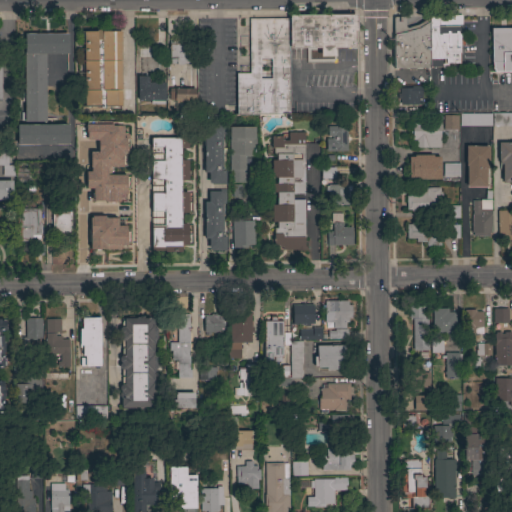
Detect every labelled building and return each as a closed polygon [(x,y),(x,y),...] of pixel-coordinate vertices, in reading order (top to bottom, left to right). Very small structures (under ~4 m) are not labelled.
[(288,15),(356,15),(356,31),(354,31),(354,48),(334,48),(334,57),(319,57),(319,48),(289,48),(288,18),(288,15)] [(428,68),(393,68),(392,17),(403,17),(404,18),(404,19),(404,27),(405,28),(406,28),(407,28),(416,25),(429,17),(428,68)] [(459,17),(459,52),(458,52),(458,63),(445,63),(445,58),(441,58),(441,67),(428,68),(429,17),(459,17)] [(290,114),(236,114),(236,73),(249,73),(249,19),(288,18),(289,48),(290,114)] [(491,35),(490,35),(490,28),(511,28),(511,72),(493,72),(493,69),(492,69),(492,62),(491,62),(491,35)] [(121,106),(84,106),(83,31),(120,31),(121,106)] [(17,145),(16,125),(24,125),(24,34),(68,34),(68,53),(44,54),(45,125),(68,125),(68,145),(17,145)] [(190,45),(190,65),(168,64),(169,44),(190,45)] [(137,76),(147,76),(147,82),(165,82),(165,101),(164,101),(164,104),(150,104),(150,101),(137,101),(137,76)] [(399,104),(399,99),(397,99),(397,94),(399,94),(399,88),(411,88),(411,87),(421,87),(421,104),(399,104)] [(194,89),(194,115),(178,115),(179,104),(175,104),(175,100),(169,100),(169,88),(194,89)] [(491,114),(490,127),(459,126),(459,114),(491,114)] [(457,129),(443,129),(443,115),(457,116),(457,129)] [(492,115),(511,115),(511,126),(492,126),(492,115)] [(415,148),(415,140),(411,140),(411,118),(421,118),(421,122),(439,122),(439,148),(415,148)] [(204,135),(208,135),(208,124),(225,123),(225,138),(222,138),(222,171),(225,171),(225,184),(211,184),(211,183),(208,183),(208,172),(204,172),(204,135)] [(346,126),(347,151),(326,151),(325,139),(331,139),(331,136),(328,136),(327,126),(346,126)] [(229,183),(228,127),(254,127),(254,138),(255,138),(255,147),(254,147),(254,157),(244,157),(244,183),(229,183)] [(94,134),(98,134),(98,147),(91,147),(91,165),(78,165),(78,129),(94,129),(94,134)] [(304,193),(292,194),(292,200),(304,200),(304,250),(282,250),(282,247),(279,247),(279,246),(273,246),(273,228),(276,228),(276,222),(271,222),(271,205),(276,205),(276,192),(271,192),(271,184),(276,184),(276,178),(271,178),(271,160),(276,160),(276,154),(273,154),(273,148),(271,148),(271,136),(282,136),(282,140),(288,140),(288,132),(304,132),(304,193)] [(131,152),(110,153),(109,134),(130,133),(131,152)] [(151,138),(187,138),(187,149),(180,149),(180,160),(188,160),(188,181),(180,181),(180,192),(188,192),(188,213),(180,213),(180,223),(186,223),(187,245),(181,245),(181,252),(152,252),(151,138)] [(502,164),(498,164),(498,142),(511,142),(511,182),(502,182),(502,164)] [(64,145),(34,146),(34,157),(64,157),(64,145)] [(465,146),(488,146),(488,169),(485,169),(485,186),(466,186),(466,166),(465,166),(465,146)] [(0,165),(0,153),(13,153),(14,176),(2,176),(2,165),(0,165)] [(408,180),(408,157),(414,157),(414,155),(432,155),(432,157),(439,157),(440,179),(408,180)] [(459,177),(442,177),(442,164),(458,163),(459,177)] [(335,179),(321,179),(321,168),(335,168),(335,179)] [(16,182),(15,170),(28,169),(28,182),(16,182)] [(90,193),(76,193),(76,178),(89,178),(90,193)] [(0,181),(11,181),(12,200),(0,200),(0,181)] [(351,186),(350,205),(327,204),(328,192),(325,192),(325,186),(327,186),(327,185),(351,186)] [(439,188),(439,192),(441,192),(441,196),(440,196),(440,211),(410,212),(410,210),(406,210),(406,196),(415,196),(415,192),(425,192),(425,188),(439,188)] [(225,251),(211,250),(211,249),(208,248),(208,239),(204,239),(204,201),(208,202),(208,191),(221,191),(221,190),(225,190),(225,204),(223,204),(222,237),(226,237),(225,251)] [(490,232),(488,232),(488,236),(472,235),(472,232),(471,232),(472,201),(490,201),(490,232)] [(459,218),(447,218),(447,205),(459,205),(459,218)] [(41,223),(41,235),(39,235),(39,239),(31,239),(31,241),(16,242),(15,209),(39,208),(39,223),(41,223)] [(497,211),(511,210),(511,240),(497,240),(497,211)] [(70,211),(71,234),(52,234),(52,212),(70,211)] [(132,212),(132,240),(112,240),(111,212),(132,212)] [(333,245),(333,246),(326,246),(326,232),(332,231),(332,223),(331,223),(331,213),(341,213),(341,222),(342,222),(342,227),(351,227),(352,245),(333,245)] [(97,219),(97,231),(94,231),(94,244),(75,244),(75,219),(97,219)] [(254,248),(232,248),(232,219),(253,221),(254,248)] [(406,224),(410,224),(410,223),(424,223),(424,225),(440,225),(440,237),(442,237),(442,242),(440,242),(440,246),(425,246),(425,242),(415,242),(415,239),(406,239),(406,224)] [(459,238),(446,238),(446,225),(459,225),(459,238)] [(347,301),(347,305),(351,305),(351,318),(347,318),(348,322),(345,322),(345,328),(332,328),(332,322),(324,323),(324,301),(347,301)] [(312,304),(313,326),(304,326),(304,324),(292,324),(292,305),(312,304)] [(408,318),(408,306),(427,306),(428,350),(412,350),(412,318),(408,318)] [(508,323),(493,323),(492,308),(508,308),(508,323)] [(455,313),(455,338),(448,338),(448,337),(447,337),(447,334),(432,334),(432,309),(447,309),(447,313),(455,313)] [(464,310),(475,310),(475,312),(482,312),(482,335),(464,335),(464,310)] [(250,327),(252,327),(252,332),(250,332),(250,342),(240,342),(240,359),(227,359),(227,349),(230,347),(229,314),(250,313),(250,327)] [(189,333),(190,333),(190,341),(188,341),(188,345),(190,345),(190,356),(189,356),(189,370),(171,370),(171,352),(168,352),(168,343),(177,343),(177,314),(189,314),(189,333)] [(203,315),(210,315),(210,314),(216,314),(216,315),(224,315),(223,333),(203,333),(203,315)] [(135,319),(135,317),(139,317),(139,318),(153,318),(153,327),(157,329),(156,339),(154,342),(153,352),(155,352),(155,356),(157,358),(156,400),(154,402),(154,407),(147,407),(147,406),(143,406),(143,408),(140,408),(140,406),(136,406),(136,409),(122,409),(122,407),(120,407),(120,398),(119,397),(119,393),(120,391),(119,390),(118,387),(121,384),(121,369),(119,368),(118,365),(120,362),(119,362),(118,358),(121,356),(121,341),(118,339),(119,335),(120,334),(119,332),(119,329),(121,326),(121,321),(123,321),(124,319),(135,319)] [(282,357),(280,357),(280,361),(274,361),(274,357),(272,357),(272,361),(264,361),(264,321),(270,321),(270,317),(276,317),(276,321),(282,321),(282,357)] [(41,339),(25,339),(25,318),(41,318),(41,339)] [(100,366),(80,366),(80,358),(85,358),(84,356),(82,356),(82,348),(79,348),(79,329),(81,329),(81,318),(99,318),(100,366)] [(45,333),(45,319),(60,319),(60,321),(61,321),(61,330),(60,330),(60,332),(45,333)] [(299,330),(315,329),(315,339),(299,340),(299,330)] [(346,329),(347,369),(326,370),(326,368),(316,368),(316,367),(313,367),(313,356),(316,356),(316,346),(334,346),(334,338),(329,339),(329,332),(334,332),(334,329),(346,329)] [(494,334),(495,334),(495,332),(500,332),(500,334),(503,334),(503,332),(511,332),(511,334),(511,366),(494,366),(494,334)] [(69,366),(56,367),(56,361),(60,361),(59,354),(45,355),(44,337),(45,337),(45,333),(55,333),(55,336),(60,336),(61,340),(68,339),(69,366)] [(431,354),(430,338),(442,338),(443,353),(431,354)] [(302,389),(290,389),(289,341),(302,341),(302,389)] [(490,343),(491,356),(475,356),(476,344),(490,343)] [(445,359),(440,358),(440,356),(445,356),(445,353),(458,353),(458,354),(461,354),(460,362),(459,362),(458,378),(445,378),(445,359)] [(40,387),(41,387),(41,408),(22,409),(22,403),(15,403),(14,384),(17,384),(17,376),(12,376),(12,361),(27,361),(27,369),(40,369),(40,387)] [(233,388),(238,388),(238,383),(241,383),(241,380),(238,380),(238,376),(237,376),(237,371),(238,371),(238,367),(244,367),(244,364),(251,364),(251,367),(257,367),(256,396),(242,396),(242,395),(233,395),(233,388)] [(288,378),(274,378),(274,366),(288,366),(288,378)] [(196,382),(213,382),(214,369),(197,368),(196,382)] [(419,388),(419,392),(407,392),(407,385),(403,385),(403,379),(398,379),(398,373),(409,373),(409,368),(420,368),(420,373),(429,373),(428,388),(419,388)] [(494,378),(507,378),(507,377),(510,377),(510,378),(511,378),(511,406),(508,406),(508,401),(494,401),(494,394),(492,394),(492,390),(494,390),(494,378)] [(349,383),(349,400),(344,400),(345,410),(333,410),(333,409),(318,410),(318,400),(322,400),(322,394),(320,394),(319,388),(326,388),(326,383),(349,383)] [(194,393),(194,408),(172,408),(172,400),(174,400),(174,393),(194,393)] [(423,411),(423,397),(411,397),(411,411),(423,411)] [(106,406),(106,421),(74,421),(74,406),(106,406)] [(244,406),(244,410),(246,410),(246,413),(244,414),(244,416),(239,416),(239,414),(229,414),(229,406),(244,406)] [(441,424),(441,415),(459,414),(459,424),(441,424)] [(352,415),(351,430),(321,429),(321,430),(316,430),(317,423),(322,423),(322,424),(330,424),(330,415),(352,415)] [(414,428),(401,428),(400,416),(414,416),(414,428)] [(255,431),(255,442),(250,442),(250,449),(250,450),(228,451),(227,425),(236,425),(236,431),(255,431)] [(449,426),(449,433),(451,433),(451,437),(449,437),(449,442),(437,442),(437,445),(432,445),(432,426),(449,426)] [(463,470),(463,427),(489,427),(490,475),(470,475),(470,470),(463,470)] [(150,430),(163,430),(163,445),(149,445),(150,430)] [(321,470),(321,458),(325,458),(325,449),(349,449),(349,454),(353,454),(352,465),(349,465),(349,470),(321,470)] [(454,498),(440,498),(440,493),(433,493),(433,459),(436,459),(436,453),(442,453),(442,460),(454,460),(454,461),(455,461),(455,468),(454,468),(454,498)] [(401,477),(402,477),(402,460),(419,460),(419,477),(426,477),(426,482),(429,482),(429,509),(411,509),(411,499),(401,499),(401,477)] [(235,467),(244,466),(244,461),(251,461),(251,466),(257,466),(257,470),(259,470),(259,480),(257,480),(257,488),(245,489),(245,484),(236,485),(235,467)] [(306,475),(291,476),(291,462),(306,462),(306,475)] [(264,463),(283,463),(283,464),(288,464),(288,511),(264,511),(264,495),(264,463)] [(30,467),(42,467),(43,479),(30,479),(30,467)] [(132,511),(132,467),(144,467),(144,478),(152,478),(152,483),(158,483),(158,491),(157,491),(157,506),(144,506),(144,511),(132,511)] [(195,508),(194,508),(194,511),(182,511),(182,508),(175,508),(175,499),(169,499),(169,467),(185,467),(185,476),(195,476),(195,508)] [(50,511),(50,484),(52,484),(52,478),(59,478),(59,483),(62,483),(62,476),(69,476),(69,472),(73,472),(73,483),(67,483),(68,511),(62,511),(50,511)] [(112,486),(112,472),(127,472),(127,486),(112,486)] [(313,507),(313,506),(306,507),(306,497),(313,497),(312,488),(310,488),(309,481),(312,481),(312,479),(333,479),(333,478),(346,477),(346,490),(332,491),(333,503),(324,504),(324,507),(313,507)] [(110,511),(86,511),(86,503),(81,503),(81,484),(105,485),(105,491),(110,491),(110,511)] [(221,498),(222,498),(223,506),(218,506),(218,511),(217,511),(199,511),(199,488),(201,488),(201,487),(205,487),(205,488),(213,488),(213,486),(218,486),(218,485),(221,485),(221,486),(221,498)] [(34,511),(18,511),(18,498),(20,498),(20,490),(31,489),(31,498),(34,498),(34,511)]
